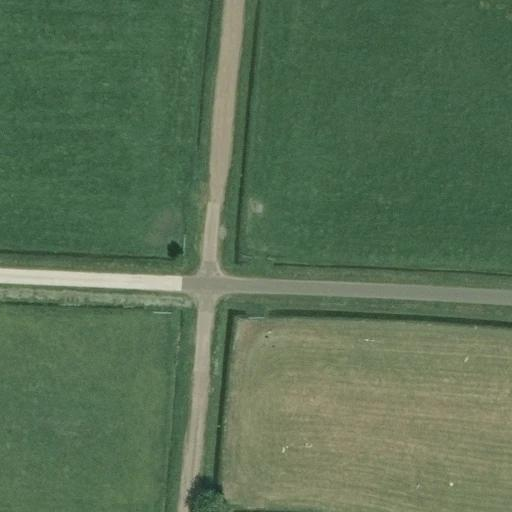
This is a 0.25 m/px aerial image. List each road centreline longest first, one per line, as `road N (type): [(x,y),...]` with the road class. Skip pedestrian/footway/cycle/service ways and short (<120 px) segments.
road 1 (track): [(187,511),(232,0)]
road 2 (unclassified): [(511,298),(0,275)]
